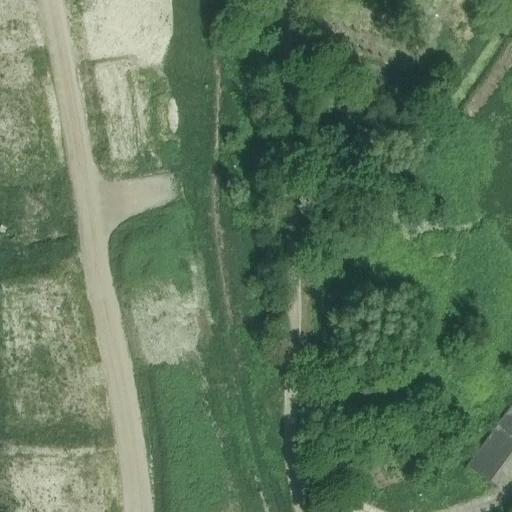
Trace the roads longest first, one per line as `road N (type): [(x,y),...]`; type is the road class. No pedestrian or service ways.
road 1 (unclassified): [(302,511),(287,451),(295,321),(283,0)]
road 2 (track): [(94,283),(122,405),(135,511)]
